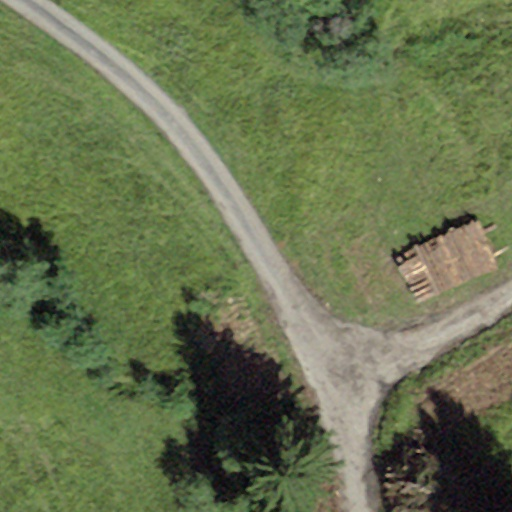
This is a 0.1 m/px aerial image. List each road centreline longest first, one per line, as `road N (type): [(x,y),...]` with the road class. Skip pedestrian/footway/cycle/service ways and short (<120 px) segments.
road 1 (track): [(23,0),(141,90),(184,136),(341,379)]
road 2 (track): [(341,379),(417,350),(511,298)]
road 3 (track): [(341,379),(365,511)]
